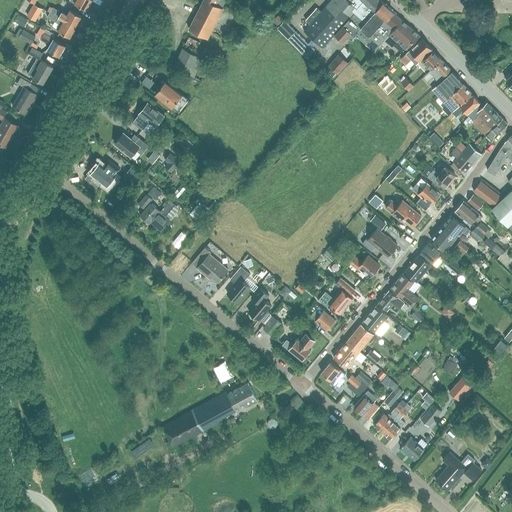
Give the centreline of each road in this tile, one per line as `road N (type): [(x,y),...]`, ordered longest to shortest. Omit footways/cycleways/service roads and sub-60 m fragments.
road 1 (residential): [(511,127),(302,385)]
road 2 (residential): [(302,385),(61,179)]
road 3 (residential): [(6,220),(7,185),(106,0)]
road 4 (residential): [(302,385),(445,511)]
road 5 (tertiary): [(6,220),(77,93)]
road 6 (secondary): [(511,113),(421,24)]
